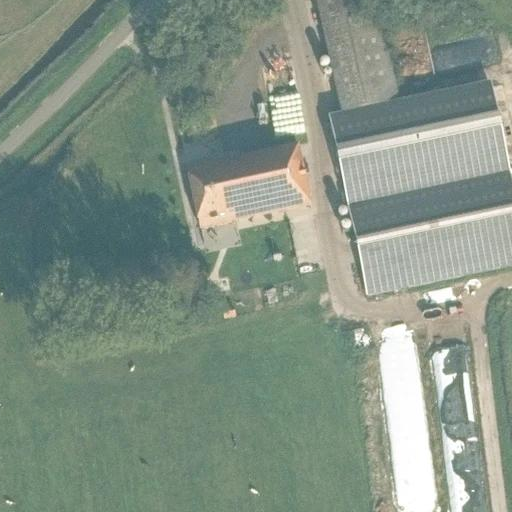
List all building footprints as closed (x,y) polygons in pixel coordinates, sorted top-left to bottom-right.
[(315,0),(341,115),(398,103),(375,0),(315,0)] [(489,83),(398,103),(341,115),(327,118),(345,199),(506,164),(489,83)] [(199,230),(310,206),(297,146),(240,158),(241,162),(224,165),(224,162),(186,170),(199,230)] [(366,298),(511,266),(511,191),(506,164),(345,199),(366,298)] [(234,321),(232,311),(220,313),(222,323),(234,321)] [(400,511),(413,511),(438,507),(428,457),(391,464),(400,511)]
